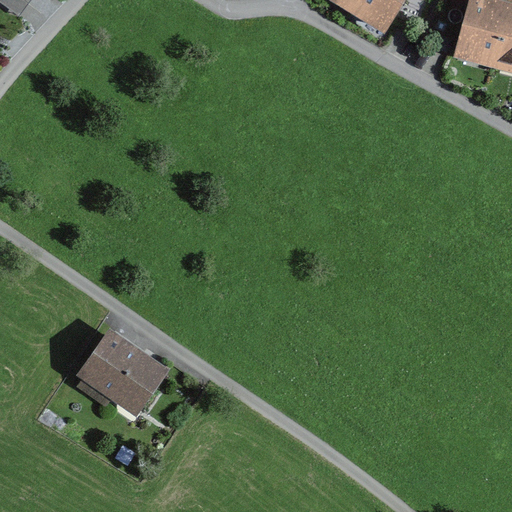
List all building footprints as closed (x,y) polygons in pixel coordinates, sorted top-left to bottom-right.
[(0,0),(0,3),(17,16),(28,2),(25,0),(0,0)] [(405,0),(356,0),(351,8),(387,30),(405,0)] [(511,0),(471,0),(457,55),(495,65),(511,0)] [(511,0),(495,65),(511,69),(511,0)] [(105,407),(110,399),(135,417),(168,369),(108,327),(75,374),(81,379),(76,387),(105,407)]
